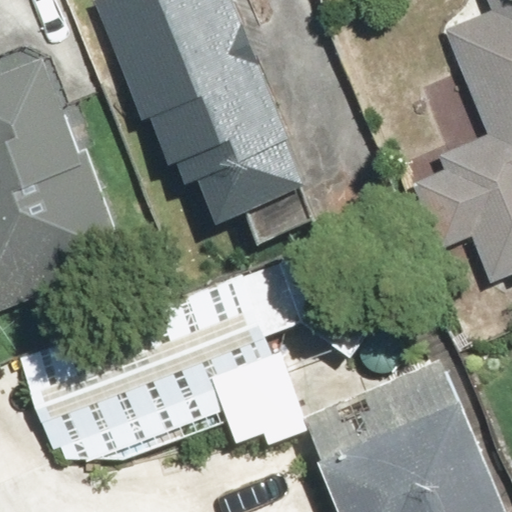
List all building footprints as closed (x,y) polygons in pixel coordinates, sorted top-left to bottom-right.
[(233,0),(77,0),(170,245),(307,194),(233,0)] [(511,0),(488,0),(492,10),(435,30),(475,140),(392,170),(426,265),(472,248),(490,299),(511,291),(511,0)] [(0,310),(134,259),(52,50),(0,69),(0,310)] [(251,266),(32,355),(71,451),(128,454),(300,385),(251,266)] [(510,511),(450,353),(312,405),(352,511),(510,511)]
